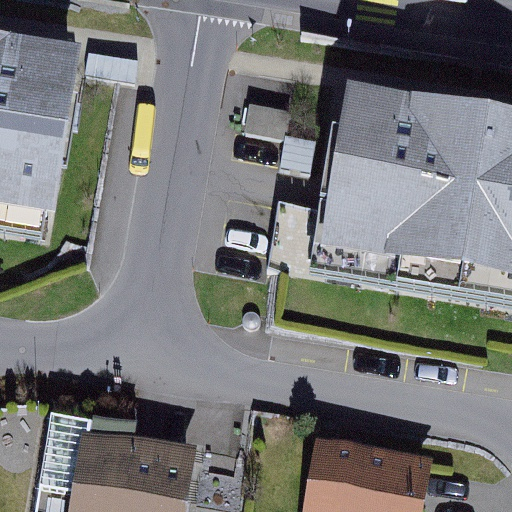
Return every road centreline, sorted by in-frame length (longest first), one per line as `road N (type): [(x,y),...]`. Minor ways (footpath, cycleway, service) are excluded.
road 1 (residential): [(511,424),(140,369)]
road 2 (residential): [(206,0),(140,369)]
road 3 (residential): [(140,369),(0,347)]
road 4 (tertiary): [(511,25),(377,0)]
